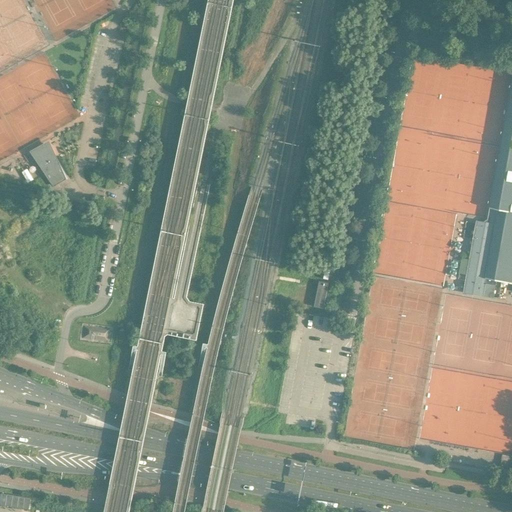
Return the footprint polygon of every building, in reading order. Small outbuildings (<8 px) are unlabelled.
[(511,84),(490,207),(489,207),(487,219),(484,222),(477,221),(464,292),(493,298),(496,280),(511,283),(511,84)] [(48,141),(28,151),(42,171),(51,188),(67,179),(58,163),(48,141)] [(459,271),(467,273),(469,259),(462,257),(459,271)] [(328,283),(319,281),(314,307),(323,308),(328,283)] [(511,456),(502,454),(500,466),(511,468),(511,466),(511,456)] [(0,505),(28,510),(30,498),(0,493),(0,505)]
